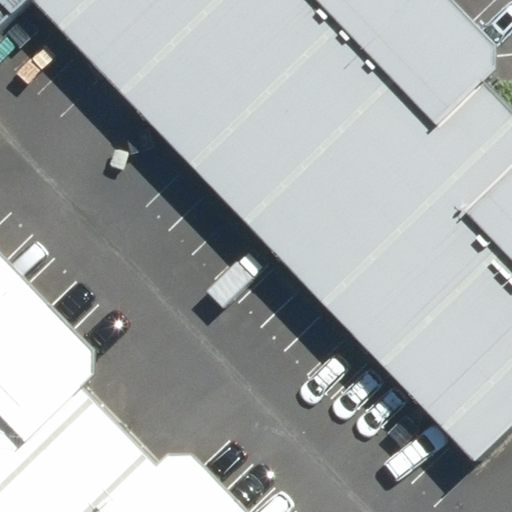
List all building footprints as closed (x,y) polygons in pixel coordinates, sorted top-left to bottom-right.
[(0,0),(0,30),(30,0),(0,0)] [(356,0),(43,0),(33,10),(114,90),(195,169),(356,0)] [(445,0),(356,0),(195,169),(229,204),(355,336),(511,179),(511,110),(497,94),(497,53),(445,0)] [(511,179),(355,336),(392,376),(478,468),(511,436),(511,179)] [(0,323),(36,292),(0,257),(0,323)] [(36,292),(0,323),(0,511),(98,511),(154,460),(126,427),(97,394),(101,356),(36,292)] [(245,511),(196,463),(154,460),(98,511),(245,511)]
